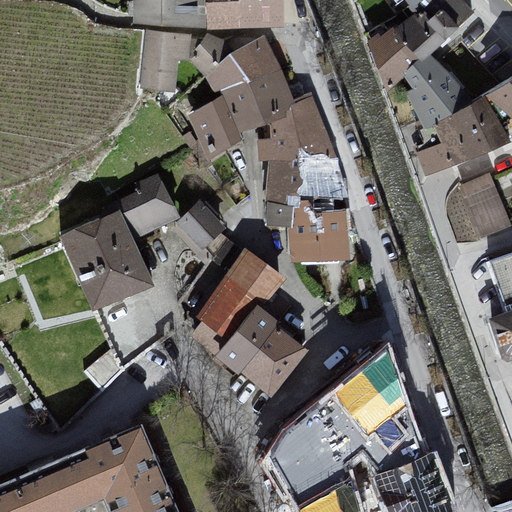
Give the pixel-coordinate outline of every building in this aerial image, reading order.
[(186,0),(123,0),(123,8),(188,12),(186,0)] [(276,14),(275,0),(194,0),(194,13),(276,14)] [(455,0),(414,0),(423,8),(413,18),(435,38),(467,11),(455,0)] [(402,15),(363,40),(378,82),(405,61),(432,41),(402,15)] [(185,34),(138,31),(132,88),(164,90),(167,60),(184,61),(185,34)] [(290,105),(256,37),(220,52),(199,77),(208,96),(215,93),(233,128),(263,122),(290,105)] [(405,61),(396,81),(416,129),(463,101),(421,55),(405,61)] [(511,71),(473,94),(501,137),(511,132),(511,71)] [(208,96),(180,112),(195,145),(205,156),(240,142),(233,128),(215,93),(208,96)] [(463,101),(423,125),(430,142),(407,151),(417,175),(501,137),(473,94),(463,101)] [(341,195),(305,95),(290,105),(263,122),(265,137),(250,139),(251,162),(263,160),(259,224),(286,227),(287,204),(294,200),(292,194),(341,195)] [(492,166),(456,179),(476,232),(511,219),(492,166)] [(116,199),(119,207),(133,237),(180,215),(161,178),(116,199)] [(200,200),(176,223),(202,250),(226,227),(200,200)] [(283,260),(341,258),(339,210),(306,212),(294,200),(287,204),(286,227),(281,230),(283,260)] [(119,207),(61,232),(93,309),(153,284),(133,237),(119,207)] [(189,315),(220,338),(249,305),(256,311),(278,281),(240,248),(189,315)] [(511,251),(485,260),(497,304),(511,299),(511,251)] [(256,311),(249,305),(220,338),(205,355),(262,395),(300,349),(256,311)] [(511,308),(490,315),(500,356),(506,357),(511,354),(511,308)] [(444,511),(450,510),(429,449),(417,416),(392,426),(384,422),(369,427),(365,436),(374,460),(360,464),(365,476),(350,481),(352,487),(298,507),(299,511),(444,511)] [(168,511),(134,428),(0,478),(0,511),(56,511),(89,499),(94,511),(168,511)]
